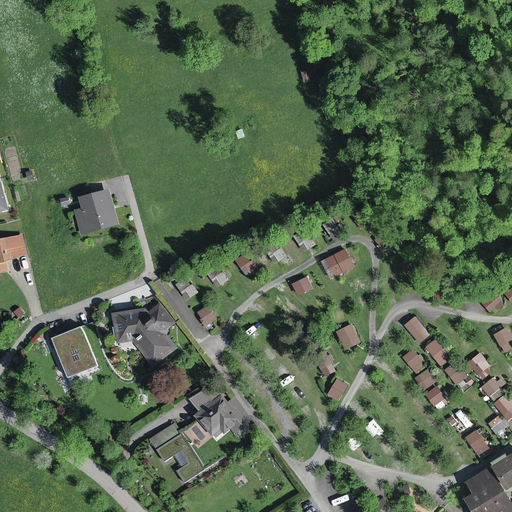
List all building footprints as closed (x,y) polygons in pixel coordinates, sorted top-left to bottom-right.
[(317,74),(316,68),(304,71),(307,82),(315,80),(314,75),(317,74)] [(6,184),(0,185),(0,210),(13,207),(6,184)] [(88,196),(91,205),(81,208),(88,233),(123,224),(114,189),(88,196)] [(377,217),(367,203),(356,212),(363,221),(361,223),(364,227),(377,217)] [(341,236),(349,231),(344,222),(342,224),(337,217),(327,224),(333,233),(336,230),(341,236)] [(400,241),(388,229),(379,238),(391,250),(400,241)] [(312,249),(320,243),(314,235),(312,236),(308,230),(297,237),(303,245),(307,243),(312,249)] [(13,235),(0,238),(0,275),(10,273),(6,256),(18,254),(13,235)] [(282,260),(291,254),(285,246),(283,248),(278,241),(268,248),(274,257),(278,254),(282,260)] [(353,264),(344,248),(332,255),(337,263),(334,264),(338,272),(353,264)] [(253,272),(261,266),(256,258),(253,260),(249,253),(238,260),(245,269),(248,266),(253,272)] [(410,256),(403,263),(411,272),(419,265),(410,256)] [(225,284),(233,278),(227,270),(225,271),(221,265),(210,272),(216,280),(220,278),(225,284)] [(316,287),(310,275),(296,282),(301,294),(316,287)] [(194,296),(203,290),(197,282),(195,284),(190,277),(180,284),(186,293),(190,290),(194,296)] [(440,299),(449,292),(442,284),(434,292),(440,299)] [(322,311),(336,304),(330,291),(316,298),(322,311)] [(487,301),(494,311),(500,306),(502,309),(509,303),(500,291),(487,301)] [(150,306),(116,311),(121,342),(137,341),(158,366),(182,346),(171,335),(172,328),(180,321),(164,301),(153,310),(150,306)] [(212,303),(200,310),(208,321),(206,322),(209,326),(222,318),(212,303)] [(302,315),(299,307),(292,310),(294,318),(302,315)] [(450,313),(440,322),(453,336),(463,326),(450,313)] [(420,316),(409,324),(423,342),(434,334),(420,316)] [(365,341),(355,322),(340,330),(350,349),(365,341)] [(101,364),(85,325),(57,337),(73,376),(101,364)] [(511,328),(511,326),(498,333),(505,345),(511,340),(511,328)] [(478,343),(467,330),(456,339),(467,352),(478,343)] [(459,358),(442,336),(429,346),(446,368),(459,358)] [(426,359),(416,348),(406,356),(416,368),(426,359)] [(494,364),(484,352),(469,364),(474,370),(477,368),(482,374),(494,364)] [(338,361),(334,353),(327,357),(331,365),(338,361)] [(460,360),(448,369),(460,384),(472,375),(460,360)] [(441,380),(431,367),(422,374),(432,387),(441,380)] [(493,396),(509,383),(504,376),(500,379),(497,376),(485,386),(493,396)] [(352,384),(341,378),(332,393),(343,399),(352,384)] [(293,379),(283,383),(286,390),(296,386),(293,379)] [(206,409),(198,415),(220,441),(235,429),(242,438),(260,423),(238,396),(233,400),(218,381),(197,398),(206,409)] [(450,395),(440,384),(429,393),(439,404),(450,395)] [(507,413),(511,409),(511,393),(510,392),(498,403),(507,413)] [(305,397),(297,404),(306,414),(314,408),(305,397)] [(463,407),(453,416),(462,427),(473,418),(463,407)] [(497,433),(507,424),(500,416),(490,424),(497,433)] [(199,419),(157,447),(167,463),(183,452),(191,464),(178,472),(187,485),(227,458),(199,419)] [(491,444),(480,429),(470,436),(481,451),(491,444)] [(511,454),(495,466),(510,490),(511,488),(511,454)] [(511,511),(511,492),(510,490),(495,466),(482,474),(471,481),(478,492),(470,498),(478,511),(511,511)]
